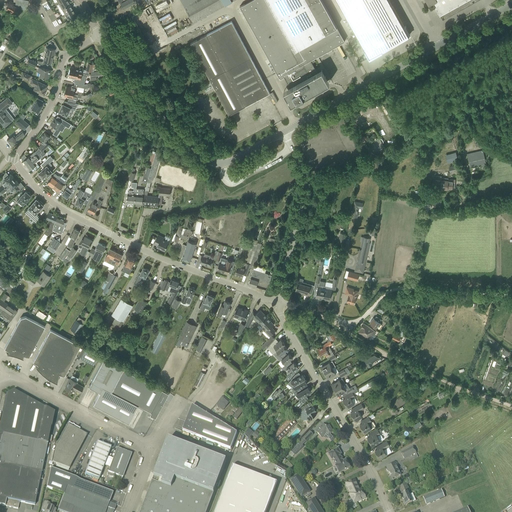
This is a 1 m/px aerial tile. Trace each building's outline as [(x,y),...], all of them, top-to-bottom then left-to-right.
[(69,4),(66,0),(64,0),(59,3),(62,9),(69,4)] [(133,0),(127,0),(121,3),(124,9),(135,3),(133,0)] [(159,10),(170,5),(168,0),(166,0),(157,5),(159,10)] [(234,0),(195,0),(184,6),(194,23),(234,0)] [(322,0),(251,0),(240,6),(277,73),(279,77),(283,75),(290,87),(283,91),(291,104),(298,100),(303,97),(329,83),(322,69),(317,72),(310,60),(326,51),(327,53),(332,50),(331,48),(345,41),(342,36),(322,0)] [(404,27),(389,0),(337,0),(350,23),(369,58),(389,47),(390,47),(391,46),(393,45),(395,44),(396,43),(397,43),(398,42),(400,41),(402,40),(403,39),(404,39),(405,38),(407,37),(409,36),(408,35),(410,34),(406,26),(404,27)] [(478,0),(425,0),(428,6),(433,4),(440,16),(442,15),(444,19),(473,3),(472,1),(474,0),(475,2),(478,0)] [(18,9),(9,4),(6,10),(15,14),(18,9)] [(62,15),(64,14),(72,9),(69,4),(62,9),(59,10),(62,15)] [(75,15),(72,9),(64,14),(68,19),(75,15)] [(169,11),(158,16),(160,22),(162,21),(168,35),(178,31),(175,24),(177,23),(176,20),(169,23),(169,22),(173,20),(169,11)] [(270,93),(232,22),(231,21),(191,43),(220,98),(229,115),(228,115),(245,106),(270,93)] [(46,47),(43,61),(38,60),(37,63),(42,65),(43,62),(51,64),(53,55),(54,56),(55,49),(46,47)] [(37,63),(28,59),(27,63),(35,67),(37,63)] [(87,70),(86,70),(86,71),(89,71),(91,72),(94,71),(95,64),(88,63),(87,70)] [(51,70),(46,69),(38,67),(37,72),(40,73),(39,76),(43,77),(48,78),(49,71),(50,72),(51,70)] [(89,73),(89,71),(86,71),(86,70),(83,70),(83,69),(79,68),(79,69),(76,68),(74,68),(71,67),(70,72),(86,75),(90,76),(90,75),(89,75),(89,73)] [(28,81),(31,76),(22,72),(20,77),(28,81)] [(47,86),(42,84),(37,81),(32,79),(30,83),(35,86),(34,88),(37,89),(35,91),(44,95),(46,90),(45,90),(47,86)] [(66,87),(65,91),(81,95),(82,92),(83,92),(84,90),(84,88),(88,87),(89,87),(88,83),(82,84),(79,84),(74,83),(74,86),(72,85),(71,87),(69,87),(66,87)] [(211,84),(198,91),(201,97),(214,90),(211,84)] [(85,95),(81,95),(65,91),(64,96),(67,96),(67,97),(69,97),(68,100),(76,102),(77,97),(81,98),(85,98),(91,96),(90,93),(85,95)] [(273,92),(268,94),(273,104),(278,101),(273,92)] [(199,103),(193,95),(189,99),(195,106),(199,103)] [(42,100),(36,97),(30,104),(33,105),(31,108),(37,112),(43,104),(41,103),(42,100)] [(8,98),(0,103),(0,121),(4,127),(11,121),(3,110),(12,103),(8,98)] [(70,108),(73,109),(75,110),(78,104),(74,103),(69,102),(67,106),(63,104),(59,112),(63,114),(63,115),(63,116),(64,116),(65,116),(66,115),(67,115),(70,108)] [(55,118),(51,124),(56,128),(57,128),(53,134),(56,136),(60,132),(59,131),(63,124),(66,126),(69,128),(71,124),(58,116),(56,119),(55,118)] [(20,117),(15,122),(24,129),(29,124),(20,117)] [(11,137),(7,140),(11,145),(25,135),(22,131),(15,137),(13,135),(11,137)] [(49,145),(46,141),(50,136),(45,132),(40,137),(42,139),(40,142),(42,144),(39,147),(43,151),(49,145)] [(473,133),(475,142),(482,140),(480,132),(473,133)] [(378,138),(369,143),(374,152),(383,147),(378,138)] [(86,147),(78,156),(83,160),(91,151),(86,147)] [(26,165),(40,154),(42,151),(39,148),(37,150),(29,156),(23,161),(26,165)] [(156,152),(151,168),(148,178),(152,179),(160,154),(157,150),(156,152)] [(467,154),(470,167),(482,165),(483,167),(486,166),(485,164),(482,150),(467,154)] [(454,157),(449,158),(450,162),(458,160),(456,152),(453,153),(454,157)] [(40,154),(26,165),(30,170),(31,169),(33,171),(39,166),(37,163),(36,165),(35,164),(34,163),(40,159),(42,156),(40,154)] [(50,155),(41,164),(43,167),(41,169),(42,170),(38,173),(40,175),(40,176),(42,178),(42,177),(43,178),(46,175),(47,176),(52,172),(49,168),(52,165),(47,159),(50,155)] [(382,173),(382,172),(379,159),(369,162),(372,172),(376,171),(376,174),(382,173)] [(142,181),(142,182),(146,183),(146,182),(147,182),(148,178),(151,168),(146,167),(145,173),(144,173),(143,177),(142,181)] [(87,181),(92,171),(90,170),(87,168),(81,178),(87,181)] [(55,173),(48,183),(53,187),(58,181),(60,177),(61,176),(58,176),(55,173)] [(0,190),(0,191),(15,179),(11,174),(4,179),(6,181),(0,186),(0,190)] [(434,178),(433,183),(435,183),(435,187),(452,189),(452,188),(454,188),(455,183),(452,183),(453,179),(448,179),(448,178),(442,177),(442,176),(436,176),(436,178),(434,178)] [(63,185),(65,182),(66,181),(60,177),(60,179),(59,178),(58,181),(53,187),(52,188),(56,191),(56,189),(59,191),(62,187),(63,185)] [(65,196),(64,196),(67,198),(68,196),(72,198),(81,180),(79,178),(77,180),(76,183),(73,185),(73,188),(70,189),(67,187),(62,194),(65,196)] [(15,179),(0,191),(2,193),(3,194),(6,191),(10,187),(12,189),(14,191),(17,192),(19,190),(16,186),(19,183),(15,179)] [(89,200),(92,194),(80,188),(78,194),(75,198),(77,199),(75,204),(81,207),(83,203),(87,205),(89,200)] [(144,199),(143,204),(151,204),(158,205),(158,204),(161,204),(162,199),(162,195),(170,196),(170,189),(160,188),(159,190),(159,194),(159,197),(151,196),(147,195),(144,195),(144,199)] [(127,194),(126,202),(134,203),(135,195),(135,191),(130,190),(129,190),(128,194),(127,194)] [(135,195),(134,203),(142,204),(143,199),(143,195),(142,195),(142,194),(143,194),(144,190),(141,190),(141,191),(135,191),(135,195)] [(18,200),(16,202),(18,203),(20,202),(22,204),(23,205),(25,203),(31,196),(29,194),(30,193),(28,192),(28,193),(26,191),(23,194),(23,193),(20,197),(18,200)] [(40,209),(44,205),(42,204),(43,203),(40,201),(40,202),(36,199),(28,208),(29,208),(25,213),(29,216),(31,213),(35,217),(32,219),(36,222),(40,217),(36,214),(40,209)] [(101,206),(96,203),(92,201),(88,210),(94,213),(97,208),(99,209),(101,206)] [(354,201),(351,216),(357,217),(359,208),(362,208),(363,202),(354,201)] [(6,213),(11,208),(8,204),(3,209),(4,210),(6,213)] [(55,223),(58,216),(49,212),(47,217),(46,217),(46,219),(51,221),(51,223),(49,228),(47,227),(44,233),(45,233),(38,242),(42,245),(47,238),(53,230),(54,225),(55,223)] [(64,222),(65,219),(58,216),(55,223),(54,225),(53,230),(56,232),(56,231),(61,234),(63,231),(63,230),(64,227),(64,226),(66,223),(64,222)] [(195,232),(200,233),(203,218),(194,217),(193,226),(196,226),(195,232)] [(249,238),(252,226),(247,225),(244,237),(249,238)] [(179,242),(181,234),(190,236),(191,229),(180,226),(177,236),(176,235),(174,241),(179,242)] [(72,237),(67,245),(69,246),(71,247),(77,235),(80,231),(74,228),(71,232),(69,236),(72,237)] [(164,250),(169,241),(163,239),(164,237),(158,235),(156,239),(154,244),(157,245),(157,247),(164,250)] [(82,239),(80,244),(78,246),(81,248),(87,251),(88,247),(90,244),(92,239),(85,236),(83,240),(82,239)] [(357,258),(355,268),(362,270),(366,251),(368,252),(370,243),(369,243),(368,243),(369,238),(363,237),(361,249),(360,248),(359,249),(361,249),(359,258),(357,258)] [(54,238),(49,245),(47,248),(54,253),(56,250),(61,243),(54,238)] [(188,240),(183,253),(182,258),(190,261),(192,256),(196,243),(188,240)] [(250,264),(249,268),(253,269),(254,265),(261,244),(258,243),(257,242),(256,246),(250,264)] [(89,253),(89,254),(93,256),(99,260),(102,253),(102,252),(103,251),(105,246),(98,243),(95,250),(92,248),(89,253)] [(253,244),(247,263),(250,264),(256,246),(256,245),(253,244)] [(227,260),(221,257),(223,253),(225,246),(221,245),(219,251),(218,251),(216,259),(220,261),(217,269),(224,271),(227,260)] [(66,247),(59,257),(63,260),(70,250),(66,247)] [(73,248),(68,255),(64,260),(67,262),(68,261),(68,262),(72,257),(77,250),(73,248)] [(111,262),(116,252),(110,248),(108,253),(107,255),(104,261),(110,263),(111,262)] [(122,255),(116,252),(111,262),(110,263),(115,266),(115,264),(117,264),(119,261),(122,255)] [(201,258),(199,263),(202,264),(203,263),(205,264),(205,265),(210,267),(212,262),(213,259),(214,257),(212,256),(207,255),(206,257),(203,256),(201,255),(201,258)] [(131,268),(133,265),(135,261),(128,258),(122,271),(125,272),(126,271),(131,273),(133,269),(131,268)] [(81,273),(88,263),(83,260),(77,270),(81,273)] [(231,274),(234,264),(235,262),(232,261),(227,260),(224,271),(226,272),(226,274),(228,274),(228,273),(231,274)] [(236,270),(234,275),(242,277),(243,274),(247,275),(248,270),(249,268),(250,264),(247,263),(245,268),(238,265),(237,265),(236,270)] [(145,278),(147,274),(149,270),(143,267),(141,272),(139,271),(134,284),(139,286),(140,285),(141,286),(143,281),(140,280),(142,276),(145,278)] [(23,271),(29,274),(25,280),(32,285),(36,279),(34,278),(36,276),(25,268),(23,271)] [(250,280),(248,285),(256,287),(258,280),(269,283),(272,275),(269,274),(267,274),(265,273),(262,272),(253,269),(250,280)] [(314,285),(314,288),(317,289),(317,291),(315,298),(322,299),(324,290),(325,286),(319,285),(321,275),(322,270),(319,269),(317,274),(315,281),(314,285)] [(43,271),(39,276),(37,280),(44,285),(50,276),(43,271)] [(117,276),(114,275),(114,274),(116,272),(114,271),(113,274),(107,284),(103,290),(104,290),(103,291),(107,294),(117,276)] [(359,274),(349,271),(347,278),(357,281),(359,274)] [(107,284),(113,274),(109,272),(105,280),(104,282),(107,284)] [(10,284),(0,275),(0,284),(6,289),(10,284)] [(16,288),(22,279),(20,277),(14,287),(16,288)] [(165,290),(165,289),(166,286),(171,288),(171,289),(170,289),(170,290),(169,292),(170,292),(172,293),(168,301),(172,303),(172,304),(175,298),(181,286),(178,285),(179,283),(179,282),(178,282),(176,281),(174,280),(175,280),(172,279),(171,279),(170,282),(168,281),(164,279),(164,280),(165,280),(164,281),(162,280),(159,287),(161,288),(165,290)] [(83,280),(79,286),(83,289),(87,283),(86,282),(87,282),(83,280)] [(156,283),(150,280),(146,287),(152,290),(156,283)] [(309,291),(310,286),(311,284),(302,282),(303,282),(302,284),(298,282),(295,291),(303,294),(307,296),(309,291)] [(324,290),(322,299),(328,300),(328,299),(330,299),(331,291),(332,289),(331,289),(332,288),(329,287),(325,286),(324,290)] [(184,294),(181,301),(186,303),(188,298),(191,299),(192,297),(193,294),(195,289),(194,288),(193,287),(192,288),(189,287),(188,290),(186,290),(184,294)] [(346,289),(344,294),(345,294),(345,293),(348,295),(346,302),(350,303),(351,304),(353,304),(354,304),(358,293),(353,291),(354,289),(350,288),(346,287),(346,289)] [(204,297),(202,302),(200,308),(204,310),(205,307),(209,309),(211,305),(210,304),(211,301),(213,297),(207,294),(206,298),(204,297)] [(141,308),(145,301),(140,298),(134,308),(141,312),(143,309),(141,308)] [(175,298),(172,304),(171,305),(177,308),(180,301),(175,298)] [(121,299),(112,315),(115,317),(111,324),(119,328),(132,306),(121,299)] [(231,303),(225,301),(223,305),(221,305),(217,314),(221,316),(223,312),(227,314),(231,303)] [(3,310),(0,314),(11,321),(13,317),(17,312),(17,311),(15,309),(7,304),(3,310)] [(244,321),(248,311),(244,309),(244,310),(237,307),(233,316),(244,321)] [(250,316),(245,325),(249,327),(252,321),(253,319),(255,321),(256,324),(258,326),(267,317),(260,310),(257,313),(255,315),(252,317),(250,316)] [(24,337),(33,320),(25,316),(20,318),(13,331),(24,337)] [(267,317),(258,326),(257,326),(260,330),(262,328),(265,330),(264,331),(269,336),(275,331),(271,327),(274,324),(267,317)] [(381,324),(379,322),(377,321),(373,318),(370,323),(374,326),(378,329),(381,324)] [(45,326),(33,320),(24,337),(16,353),(15,355),(17,356),(18,357),(21,357),(23,359),(23,358),(23,355),(29,356),(45,326)] [(70,330),(76,334),(82,324),(76,320),(70,330)] [(187,348),(197,327),(187,322),(176,345),(180,347),(181,344),(187,348)] [(241,334),(245,325),(244,324),(241,323),(236,332),(241,334)] [(376,332),(364,323),(360,328),(361,328),(358,332),(362,334),(361,335),(364,337),(365,336),(368,339),(371,334),(373,336),(376,332)] [(45,374),(65,337),(50,329),(33,361),(37,364),(36,366),(35,365),(35,366),(36,367),(38,369),(39,371),(41,372),(43,374),(45,376),(45,374)] [(16,353),(24,337),(13,331),(4,348),(9,351),(7,353),(6,353),(9,354),(12,355),(15,355),(16,353)] [(157,353),(166,334),(160,331),(150,350),(157,353)] [(271,336),(261,347),(264,350),(274,338),(271,336)] [(80,345),(65,337),(45,374),(45,376),(47,377),(49,378),(51,380),(53,381),(55,382),(57,383),(57,382),(59,374),(64,375),(80,345)] [(277,350),(284,345),(285,344),(281,339),(278,341),(275,338),(267,347),(273,354),(276,351),(277,350)] [(322,347),(318,349),(321,355),(324,353),(327,358),(334,354),(329,346),(332,344),(330,342),(330,341),(325,343),(321,346),(322,347)] [(276,351),(274,353),(277,356),(278,357),(281,360),(286,356),(284,353),(288,349),(284,345),(277,350),(276,351)] [(98,355),(85,349),(80,358),(93,364),(98,355)] [(289,353),(286,356),(281,360),(285,364),(281,368),(284,371),(291,364),(289,361),(293,358),(289,353)] [(374,355),(364,361),(368,367),(372,365),(371,363),(380,358),(374,355)] [(137,405),(150,412),(149,414),(155,418),(168,393),(103,358),(88,386),(99,392),(93,404),(128,423),(137,405)] [(291,364),(284,371),(288,375),(286,378),(288,380),(290,378),(292,376),(295,372),(293,370),(297,367),(298,366),(293,362),(291,364)] [(329,362),(325,365),(321,367),(324,373),(332,368),(329,362)] [(269,364),(264,371),(267,374),(272,367),(269,364)] [(336,373),(332,368),(324,373),(328,378),(336,373)] [(202,379),(205,373),(201,371),(195,384),(200,386),(203,380),(202,379)] [(304,379),(305,379),(304,377),(305,377),(304,375),(303,375),(302,374),(297,377),(295,374),(287,384),(288,384),(288,383),(292,387),(291,387),(292,387),(293,385),(294,385),(304,379)] [(70,378),(67,384),(64,389),(71,393),(73,389),(80,393),(83,387),(76,383),(77,382),(70,378)] [(305,380),(304,379),(294,385),(293,385),(292,387),(294,389),(293,391),(295,395),(296,393),(297,393),(303,390),(303,389),(302,387),(307,384),(306,382),(307,382),(306,380),(305,380)] [(343,385),(339,380),(331,384),(334,390),(343,385)] [(346,390),(343,385),(334,390),(338,395),(346,390)] [(309,388),(308,387),(303,389),(303,390),(297,393),(296,393),(295,395),(299,398),(302,404),(308,398),(306,396),(305,395),(311,391),(310,390),(309,388)] [(276,390),(274,393),(277,396),(282,390),(280,388),(277,391),(276,390)] [(446,389),(439,394),(441,398),(449,394),(446,389)] [(0,505),(18,509),(19,502),(35,505),(40,479),(42,479),(43,476),(41,476),(42,472),(48,443),(51,427),(54,413),(53,412),(45,408),(44,408),(14,391),(6,394),(0,422),(0,436),(1,437),(0,443),(0,505)] [(345,398),(343,400),(347,408),(352,405),(354,404),(351,398),(355,396),(352,391),(349,393),(344,396),(345,398)] [(223,396),(216,405),(222,411),(230,402),(223,396)] [(304,405),(299,408),(301,411),(306,419),(310,416),(311,417),(312,417),(316,414),(314,411),(316,410),(313,405),(312,405),(310,402),(306,404),(304,405)] [(361,403),(356,406),(351,409),(353,411),(350,413),(355,421),(359,418),(362,417),(359,411),(364,408),(361,403)] [(237,433),(196,408),(192,406),(182,431),(227,448),(230,450),(237,433)] [(240,409),(233,417),(237,420),(243,411),(240,409)] [(371,428),(374,427),(368,416),(361,421),(362,423),(360,425),(364,433),(371,428)] [(275,446),(296,424),(290,418),(269,439),(275,446)] [(415,429),(422,425),(419,421),(413,425),(415,429)] [(69,469),(85,439),(87,435),(78,430),(79,429),(69,423),(59,441),(55,450),(52,462),(69,469)] [(323,424),(315,432),(321,438),(322,438),(324,435),(328,439),(329,440),(332,443),(335,440),(332,437),(330,434),(333,432),(329,426),(326,427),(325,427),(323,424)] [(372,446),(383,439),(377,429),(368,434),(370,436),(367,438),(372,446)] [(306,442),(313,435),(309,432),(302,439),(306,442)] [(206,511),(214,494),(226,462),(168,440),(154,477),(163,481),(162,485),(152,482),(140,511),(206,511)] [(386,454),(383,449),(388,446),(389,444),(386,440),(376,447),(377,449),(375,451),(379,458),(384,456),(386,454)] [(97,442),(91,458),(105,464),(111,447),(97,442)] [(294,455),(303,447),(299,442),(290,451),(294,455)] [(404,459),(416,453),(412,447),(401,453),(404,459)] [(117,448),(108,472),(107,475),(114,478),(115,475),(122,478),(131,454),(117,448)] [(338,449),(333,451),(328,454),(331,460),(332,459),(336,466),(337,466),(341,473),(346,470),(350,468),(346,460),(343,461),(340,455),(341,454),(338,449)] [(99,480),(105,464),(91,458),(84,475),(99,480)] [(400,475),(396,466),(397,466),(395,463),(386,467),(387,469),(386,470),(387,472),(388,471),(391,477),(394,476),(395,478),(400,475)] [(265,511),(277,483),(232,467),(215,511),(265,511)] [(113,493),(108,491),(80,481),(76,478),(51,469),(47,488),(64,494),(58,510),(61,511),(113,511),(114,510),(116,505),(109,503),(113,493)] [(310,492),(299,475),(290,480),(301,497),(310,492)] [(354,479),(350,481),(346,483),(351,496),(353,496),(356,502),(361,500),(365,498),(361,489),(359,490),(354,479)] [(406,484),(403,486),(399,488),(402,495),(400,495),(404,506),(409,504),(416,501),(413,494),(409,495),(408,492),(409,491),(406,484)] [(441,490),(423,498),(426,505),(444,498),(441,490)] [(322,511),(314,499),(306,504),(310,511),(322,511)] [(54,511),(55,509),(49,507),(51,504),(45,502),(44,505),(42,510),(43,510),(42,511),(54,511)]
